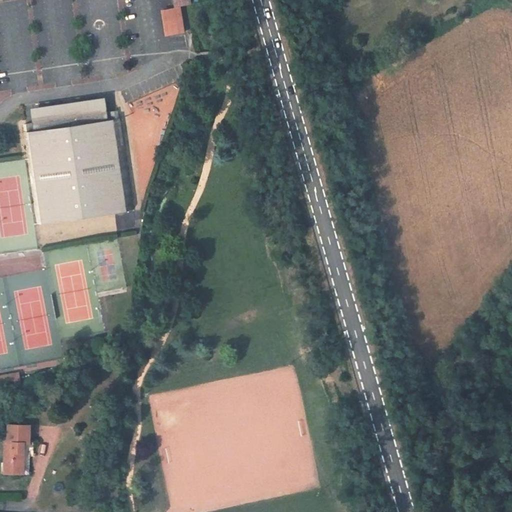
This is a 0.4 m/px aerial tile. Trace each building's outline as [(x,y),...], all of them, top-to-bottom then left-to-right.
[(325,0),(315,0),(313,1),(318,12),(329,7),(325,0)] [(167,36),(185,33),(180,7),(163,10),(167,36)] [(342,71),(335,73),(337,80),(344,78),(342,71)] [(24,132),(23,132),(28,160),(37,224),(133,210),(120,118),(119,118),(118,111),(107,112),(106,102),(32,113),(34,123),(23,125),(24,132)] [(1,382),(0,382),(0,388),(20,385),(18,373),(0,376),(1,382)] [(30,425),(9,425),(8,442),(6,442),(5,469),(23,469),(24,451),(20,451),(21,443),(24,443),(29,443),(30,425)]
